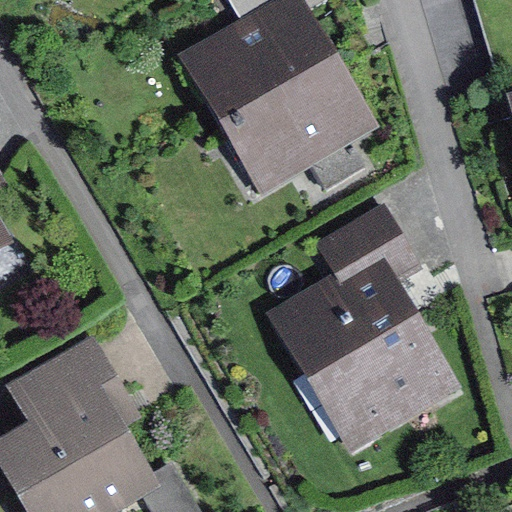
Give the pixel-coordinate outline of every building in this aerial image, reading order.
[(257,202),(302,176),(314,198),(363,169),(351,148),(377,132),(311,18),(340,1),(339,0),(223,0),(237,23),(174,60),(257,202)] [(511,103),(501,107),(511,144),(511,103)] [(0,193),(7,189),(0,177),(0,255),(9,250),(0,235),(0,193)] [(392,284),(417,269),(381,208),(310,250),(328,280),(262,320),(349,463),(460,396),(392,284)] [(197,511),(167,462),(146,475),(118,428),(139,416),(92,338),(1,393),(24,431),(0,445),(0,485),(16,511),(131,511),(145,504),(149,511),(197,511)]
